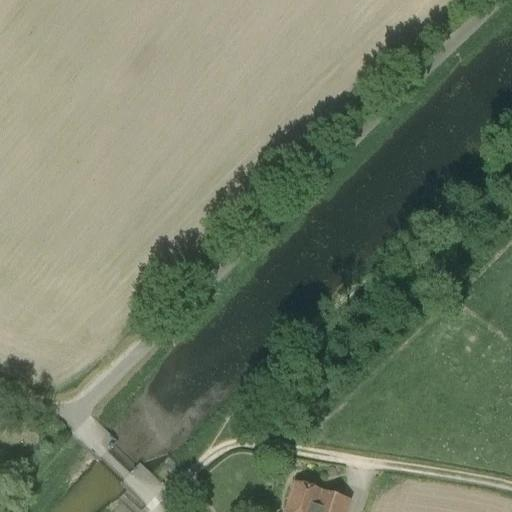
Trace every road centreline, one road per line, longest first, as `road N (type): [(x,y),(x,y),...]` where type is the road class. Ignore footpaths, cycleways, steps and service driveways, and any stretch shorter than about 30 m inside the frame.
road 1 (unclassified): [(160,511),(68,418),(511,2)]
road 2 (track): [(159,511),(210,453),(240,440),(511,486)]
